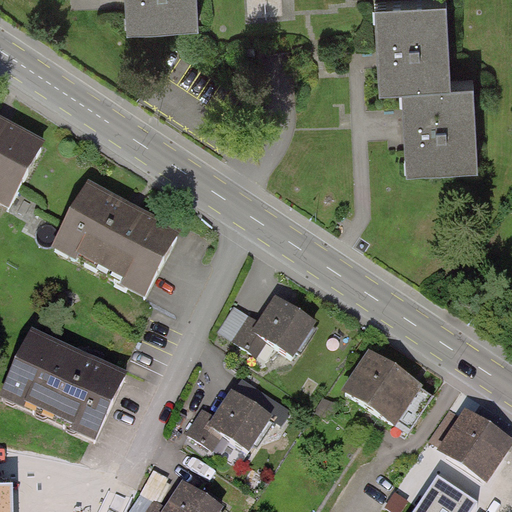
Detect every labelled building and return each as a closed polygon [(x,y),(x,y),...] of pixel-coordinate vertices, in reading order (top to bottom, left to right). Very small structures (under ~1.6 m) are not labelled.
[(130,0),(131,26),(199,24),(198,0),(130,0)] [(408,84),(453,82),(449,2),(382,4),(385,85),(408,84)] [(453,82),(408,84),(411,167),(479,164),(476,82),(453,82)] [(0,199),(14,207),(43,153),(0,130),(0,199)] [(146,303),(179,240),(91,194),(58,257),(146,303)] [(314,332),(275,304),(256,330),(248,325),(234,345),(256,360),(270,341),(295,359),(314,332)] [(32,338),(0,406),(95,450),(127,383),(32,338)] [(418,395),(367,362),(343,400),(394,433),(418,395)] [(269,423),(229,396),(211,422),(203,417),(189,437),(211,452),(224,432),(250,450),(269,423)] [(507,449),(462,421),(436,461),(482,490),(507,449)] [(216,511),(182,488),(164,511),(160,511),(156,509),(153,511),(216,511)] [(0,511),(13,511),(13,495),(0,495),(0,511)]
